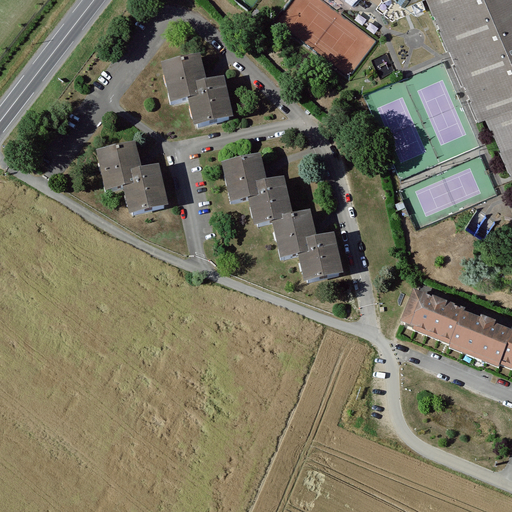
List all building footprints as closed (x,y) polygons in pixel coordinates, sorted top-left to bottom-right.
[(511,0),(382,0),(384,3),(389,0),(397,0),(398,2),(405,7),(412,4),(416,14),(426,9),(422,0),(425,0),(478,123),(485,120),(511,181),(511,0)] [(194,64),(164,70),(172,107),(190,103),(196,130),(229,122),(220,84),(199,89),(194,64)] [(131,149),(98,156),(107,195),(125,191),(131,217),(163,209),(154,174),(133,179),(131,171),(136,170),(131,149)] [(258,162),(222,171),(231,207),(249,202),(256,229),(272,225),(281,263),(299,258),(306,286),(340,278),(331,242),(315,246),(308,219),(291,223),(282,185),(265,190),(258,162)] [(453,340),(463,315),(464,312),(415,292),(404,320),(453,340)] [(501,359),(511,334),(493,327),(494,324),(482,320),(481,322),(463,315),(453,340),(451,342),(468,349),(466,353),(482,360),(483,355),(499,362),(501,359)] [(511,363),(511,332),(511,334),(501,359),(511,363)]
